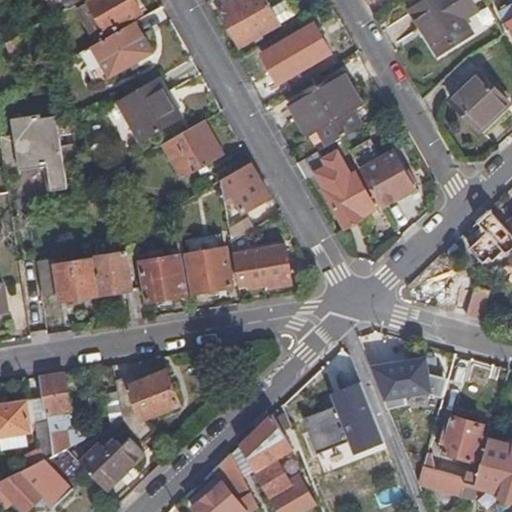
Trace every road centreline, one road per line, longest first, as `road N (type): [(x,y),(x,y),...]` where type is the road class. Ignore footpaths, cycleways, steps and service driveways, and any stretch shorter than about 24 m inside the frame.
road 1 (residential): [(0,362),(358,304)]
road 2 (residential): [(358,304),(180,0)]
road 3 (residential): [(143,511),(340,321)]
road 4 (residential): [(469,208),(345,0)]
road 5 (residential): [(417,511),(340,321)]
road 6 (residential): [(358,304),(511,348)]
road 7 (residential): [(358,304),(469,208)]
